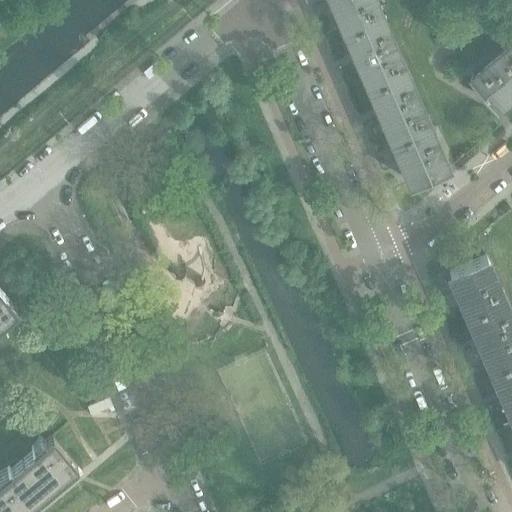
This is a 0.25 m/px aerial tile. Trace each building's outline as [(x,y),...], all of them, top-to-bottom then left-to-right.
[(382,14),(375,0),(328,0),(332,7),(333,7),(334,8),(335,7),(344,30),(382,14)] [(406,69),(385,20),(382,14),(344,30),(354,52),(353,52),(353,53),(352,54),(355,63),(357,62),(358,63),(359,63),(368,85),(406,69)] [(511,43),(476,74),(476,75),(473,73),(472,74),(500,107),(511,96),(511,43)] [(430,125),(422,107),(406,69),(368,85),(378,107),(377,107),(377,108),(376,109),(378,114),(379,118),(381,117),(381,118),(382,118),(392,140),(430,125)] [(447,166),(432,130),(430,125),(392,140),(402,162),(401,162),(401,163),(399,164),(403,173),(405,172),(405,173),(406,173),(410,182),(447,166)] [(504,297),(497,281),(486,254),(448,270),(453,280),(452,280),(452,281),(450,282),(454,291),(456,290),(456,291),(457,291),(467,313),(504,297)] [(0,322),(17,309),(0,288),(0,322)] [(511,358),(511,315),(504,297),(467,313),(476,335),(475,335),(476,336),(474,337),(478,346),(480,345),(480,346),(481,346),(491,368),(511,358)] [(511,358),(491,368),(501,391),(498,392),(502,400),(502,401),(503,400),(504,401),(505,401),(511,417),(511,358)] [(84,464),(76,454),(65,442),(61,445),(52,434),(21,460),(47,490),(69,471),(70,473),(78,467),(79,469),(84,464)] [(25,508),(47,490),(21,460),(0,477),(0,511),(23,511),(26,510),(25,508)]
